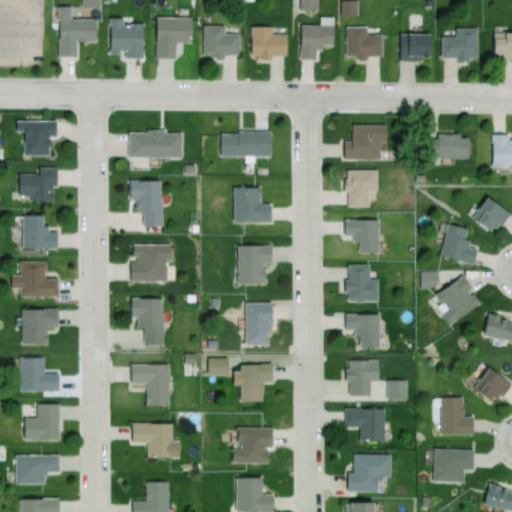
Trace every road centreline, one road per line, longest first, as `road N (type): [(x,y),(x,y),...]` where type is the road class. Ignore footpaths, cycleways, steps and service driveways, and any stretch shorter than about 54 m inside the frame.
road 1 (residential): [(511,100),(0,95)]
road 2 (residential): [(92,511),(92,96)]
road 3 (residential): [(305,98),(308,511)]
